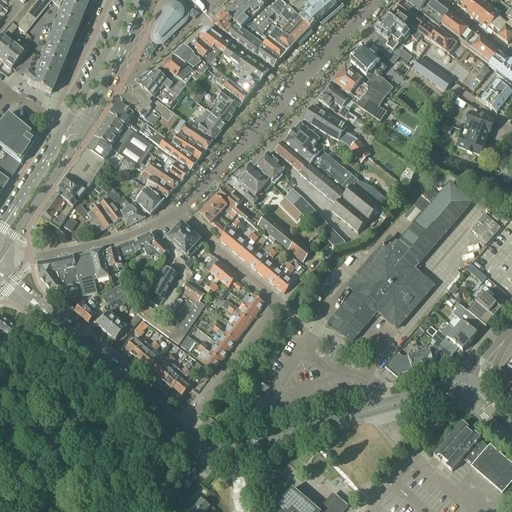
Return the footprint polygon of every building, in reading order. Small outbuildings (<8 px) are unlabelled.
[(23,79),(31,86),(30,87),(50,96),(56,81),(61,69),(67,55),(72,42),(78,28),(89,1),(85,0),(52,0),(51,3),(61,11),(58,20),(52,33),(47,47),(41,60),(36,73),(33,80),(27,75),(23,79)] [(37,0),(37,1),(36,2),(45,9),(51,3),(47,0),(37,0)] [(151,34),(150,38),(151,42),(154,44),(154,45),(157,46),(161,46),(165,44),(184,25),(187,21),(189,16),(189,11),(188,10),(187,6),(184,3),(180,1),(175,0),(174,0),(171,0),(167,2),(163,5),(161,9),(151,34)] [(238,0),(230,8),(250,24),(267,8),(265,5),(263,7),(256,1),(254,0),(238,0)] [(267,8),(250,24),(257,29),(268,19),(271,16),(274,14),(272,11),(281,3),(278,0),(270,0),(265,5),(267,8)] [(309,30),(310,31),(318,24),(297,1),(296,0),(284,6),(293,14),(309,30)] [(298,0),(297,1),(318,24),(346,0),(298,0)] [(427,8),(431,4),(426,0),(403,0),(403,1),(418,13),(424,6),(427,8)] [(472,20),(484,4),(481,1),(479,0),(459,0),(455,6),(472,20)] [(34,5),(31,9),(40,16),(45,9),(36,2),(34,5)] [(424,6),(418,13),(438,28),(448,15),(433,2),(431,4),(427,8),(424,6)] [(281,3),(272,11),(274,14),(279,18),(279,19),(285,24),(286,23),(293,30),(289,34),(291,37),(293,35),(299,40),(309,30),(293,14),(284,6),(281,3)] [(401,3),(392,15),(406,26),(405,27),(421,37),(440,49),(449,56),(450,55),(457,44),(437,30),(435,34),(426,27),(426,25),(426,23),(424,22),(425,21),(401,3)] [(501,18),(484,4),(472,20),(489,33),(501,18)] [(230,8),(222,15),(233,24),(242,31),(250,24),(230,8)] [(27,13),(26,15),(35,22),(40,16),(31,9),(27,13)] [(369,43),(379,52),(388,60),(394,53),(408,63),(411,59),(400,51),(401,50),(404,47),(399,46),(402,42),(404,44),(409,37),(416,43),(421,37),(405,27),(406,26),(392,15),(391,14),(388,18),(375,34),(369,43)] [(21,21),(21,22),(29,29),(35,22),(26,15),(24,17),(21,21)] [(222,15),(212,24),(227,35),(232,29),(231,26),(233,24),(222,15)] [(448,15),(438,28),(445,33),(455,20),(448,15)] [(274,24),(272,27),(275,30),(278,32),(294,45),(299,40),(293,35),(291,37),(289,34),(293,30),(286,23),(285,24),(279,19),(279,18),(274,24)] [(511,25),(506,21),(501,18),(489,33),(507,47),(511,39),(511,25)] [(268,19),(257,29),(264,35),(272,27),(274,24),(268,19)] [(455,20),(445,33),(451,37),(461,25),(455,20)] [(18,25),(16,28),(16,29),(24,35),(29,29),(21,22),(18,25)] [(232,29),(227,35),(256,57),(257,56),(273,68),(279,61),(262,48),(263,47),(242,31),(233,24),(231,26),(232,29)] [(250,24),(242,31),(263,47),(262,48),(279,61),(286,54),(270,41),(271,40),(264,35),(257,29),(250,24)] [(461,25),(451,37),(457,42),(467,29),(461,25)] [(10,26),(7,30),(12,34),(16,30),(10,26)] [(272,27),(264,35),(271,40),(270,41),(286,54),(294,45),(278,32),(275,30),(272,27)] [(207,29),(199,38),(214,51),(216,48),(220,52),(224,54),(230,46),(207,29)] [(473,34),(467,29),(457,42),(463,46),(473,34)] [(7,30),(4,34),(9,38),(11,36),(12,34),(7,30)] [(4,34),(1,38),(6,42),(9,38),(4,34)] [(473,34),(463,46),(469,51),(478,38),(473,34)] [(0,38),(0,61),(12,47),(17,41),(11,36),(9,38),(6,42),(1,38),(0,38)] [(214,51),(199,38),(188,48),(203,61),(214,51)] [(485,43),(478,38),(469,51),(475,56),(485,43)] [(12,47),(0,61),(0,62),(11,71),(12,70),(25,54),(26,49),(17,41),(12,47)] [(363,48),(351,61),(351,64),(370,82),(366,86),(385,98),(392,90),(380,79),(379,78),(386,70),(384,68),(373,58),(379,52),(369,43),(363,49),(363,48)] [(485,43),(475,56),(482,60),(491,48),(485,43)] [(198,74),(204,78),(210,70),(204,65),(205,64),(184,47),(173,57),(198,74)] [(232,47),(224,57),(230,62),(230,63),(229,64),(233,68),(236,70),(249,81),(252,78),(259,84),(268,73),(246,58),(232,47)] [(216,48),(214,51),(203,61),(209,66),(220,52),(216,48)] [(491,48),(482,60),(489,66),(499,54),(491,48)] [(400,62),(395,70),(440,101),(447,90),(457,97),(462,91),(452,84),(458,75),(424,52),(412,69),(400,62)] [(511,64),(499,54),(489,66),(488,68),(496,74),(489,83),(510,99),(511,95),(511,94),(511,95),(511,94),(511,64)] [(162,68),(186,86),(191,78),(198,83),(201,79),(178,63),(172,59),(162,68)] [(229,64),(220,75),(225,79),(225,78),(230,72),(233,68),(229,64)] [(156,73),(146,81),(174,102),(186,86),(162,68),(156,73)] [(233,68),(230,72),(232,74),(238,79),(240,80),(241,81),(237,86),(249,96),(259,84),(252,78),(249,81),(236,70),(233,68)] [(345,70),(334,83),(342,89),(339,94),(349,101),(348,101),(353,105),(354,105),(380,123),(382,119),(386,114),(383,111),(390,101),(385,98),(366,86),(362,83),(345,70)] [(213,78),(210,83),(212,85),(214,86),(216,84),(242,105),(248,98),(234,86),(225,79),(220,75),(217,73),(213,78)] [(146,81),(137,87),(154,100),(155,98),(170,109),(175,103),(174,102),(146,81)] [(489,83),(484,90),(504,105),(510,99),(489,83)] [(220,103),(211,115),(226,126),(242,105),(216,84),(214,86),(212,85),(211,86),(222,95),(217,101),(220,103)] [(131,94),(130,95),(161,118),(163,119),(163,120),(159,124),(169,131),(178,119),(174,116),(170,113),(166,110),(166,109),(154,100),(137,87),(131,94)] [(196,103),(204,93),(196,87),(188,97),(196,103)] [(330,87),(322,97),(339,108),(342,110),(338,115),(353,126),(357,119),(348,113),(349,112),(344,108),(348,101),(349,101),(339,94),(330,87)] [(478,97),(476,100),(497,116),(504,105),(484,90),(481,93),(478,97)] [(129,94),(121,102),(154,127),(161,118),(130,95),(129,94)] [(322,97),(318,102),(333,112),(335,109),(337,111),(339,108),(322,97)] [(119,104),(110,117),(125,128),(134,116),(119,104)] [(174,108),(170,113),(174,116),(178,119),(181,121),(186,125),(191,129),(212,144),(213,143),(226,126),(211,115),(207,112),(202,118),(200,117),(194,124),(191,121),(174,108)] [(313,108),(303,120),(304,121),(322,133),(338,142),(338,141),(347,146),(349,149),(358,142),(344,133),(346,128),(313,108)] [(465,133),(485,141),(488,135),(489,135),(493,124),(471,115),(466,126),(467,127),(465,133)] [(0,151),(3,153),(19,166),(26,155),(36,140),(6,116),(0,123),(0,151)] [(101,130),(95,139),(95,140),(113,152),(115,153),(130,166),(137,171),(141,165),(145,160),(152,148),(133,134),(125,128),(110,117),(101,130)] [(175,139),(172,140),(172,144),(172,145),(197,164),(206,153),(196,146),(194,149),(188,144),(187,146),(180,141),(183,137),(184,138),(191,129),(186,125),(181,121),(174,132),(178,135),(175,139)] [(300,124),(283,144),(308,165),(315,171),(322,177),(329,183),(337,190),(344,196),(352,188),(362,197),(370,188),(358,182),(321,151),(318,155),(312,150),(320,141),(300,125),(300,124)] [(145,125),(139,134),(159,148),(159,149),(190,172),(197,164),(172,145),(145,125)] [(183,137),(180,141),(187,146),(188,144),(194,149),(196,146),(206,153),(212,144),(191,129),(184,138),(183,137)] [(389,131),(385,136),(394,142),(398,136),(389,131)] [(485,141),(465,133),(463,139),(461,139),(457,150),(480,158),(484,147),(483,147),(485,141)] [(398,137),(395,142),(401,146),(404,140),(398,137)] [(95,140),(87,152),(106,165),(124,177),(130,166),(115,153),(113,152),(95,140)] [(308,165),(283,144),(275,154),(300,174),(308,165)] [(74,170),(67,180),(85,194),(86,195),(87,194),(106,165),(87,152),(86,152),(79,162),(80,162),(80,165),(77,169),(75,170),(74,170)] [(19,166),(3,153),(0,157),(0,178),(7,184),(19,166)] [(268,154),(255,169),(269,182),(271,184),(275,185),(278,181),(277,178),(284,169),(268,154)] [(168,159),(161,170),(163,171),(181,183),(189,174),(170,161),(168,159)] [(141,165),(137,171),(143,175),(144,173),(153,179),(174,192),(181,183),(163,171),(161,170),(150,162),(146,169),(143,166),(141,165)] [(269,182),(255,169),(251,165),(242,175),(240,172),(228,185),(253,206),(257,201),(254,198),(269,182)] [(308,165),(300,174),(299,175),(306,181),(315,171),(308,165)] [(315,171),(306,181),(314,187),(322,177),(315,171)] [(322,177),(314,187),(321,194),(329,183),(322,177)] [(149,185),(147,189),(166,201),(174,192),(153,179),(149,185)] [(60,191),(55,197),(73,210),(74,209),(78,204),(86,195),(85,194),(67,180),(60,190),(60,191)] [(329,183),(321,194),(328,200),(337,190),(329,183)] [(329,324),(337,331),(351,343),(377,313),(396,330),(433,287),(414,270),(471,204),(449,185),(439,197),(429,188),(413,207),(423,216),(397,245),(390,239),(348,288),(355,294),(329,324)] [(96,186),(93,190),(100,195),(98,196),(101,200),(96,203),(100,207),(99,207),(113,226),(122,220),(123,219),(113,207),(105,198),(108,196),(104,193),(96,186)] [(232,211),(237,215),(241,218),(246,222),(249,218),(237,207),(243,200),(227,186),(217,197),(232,211)] [(344,196),(336,206),(331,212),(357,235),(364,227),(368,222),(376,229),(387,217),(384,215),(362,197),(352,188),(344,196)] [(158,198),(144,190),(133,202),(151,218),(164,204),(158,198)] [(292,190),(292,191),(285,198),(288,202),(296,194),(292,190)] [(337,190),(328,200),(336,206),(344,196),(337,190)] [(108,196),(105,198),(113,207),(122,199),(120,200),(113,191),(108,196)] [(296,194),(288,202),(293,207),(301,198),(296,194)] [(42,215),(41,218),(49,224),(58,231),(73,210),(55,197),(42,215)] [(208,207),(218,216),(227,207),(216,198),(208,207)] [(301,198),(293,207),(298,212),(306,203),(301,198)] [(122,199),(113,207),(123,219),(122,220),(127,229),(144,220),(131,208),(126,202),(124,199),(122,199)] [(306,203),(298,212),(303,217),(311,208),(306,203)] [(78,204),(74,209),(84,219),(96,236),(105,231),(113,226),(99,207),(93,212),(92,212),(90,213),(91,214),(89,215),(78,204)] [(208,207),(199,216),(210,225),(215,231),(219,226),(214,221),(218,216),(208,207)] [(311,208),(303,217),(308,222),(316,213),(311,208)] [(237,215),(232,211),(229,215),(233,219),(237,215)] [(316,213),(308,222),(313,227),(320,218),(317,215),(317,214),(316,213)] [(496,233),(500,229),(484,215),(480,220),(471,231),(486,244),(496,233)] [(297,241),(266,216),(258,226),(289,251),(288,252),(303,265),(312,253),(297,241)] [(320,218),(313,227),(318,232),(325,223),(320,218)] [(76,224),(70,220),(65,228),(71,232),(76,224)] [(236,221),(226,233),(222,237),(219,241),(229,249),(238,238),(232,233),(239,223),(236,221)] [(325,223),(318,232),(323,237),(330,228),(325,223)] [(203,246),(199,242),(181,225),(172,235),(177,239),(178,237),(195,253),(203,246)] [(222,237),(226,233),(219,226),(215,231),(222,237)] [(335,233),(330,228),(323,237),(327,242),(335,233)] [(345,244),(335,233),(327,242),(333,248),(334,248),(345,244)] [(121,250),(118,251),(122,269),(127,268),(124,258),(135,254),(143,250),(146,256),(155,251),(162,257),(167,251),(160,245),(161,244),(158,242),(154,243),(150,234),(132,242),(120,246),(121,250)] [(244,243),(238,238),(229,249),(238,257),(247,246),(251,241),(255,236),(252,234),(244,243)] [(177,239),(172,235),(168,240),(175,246),(174,247),(178,251),(179,250),(189,260),(195,253),(178,237),(177,239)] [(257,253),(247,246),(238,257),(247,265),(257,253)] [(263,259),(257,253),(247,265),(256,272),(266,261),(269,256),(273,252),(270,249),(263,259)] [(105,260),(103,253),(102,250),(91,253),(97,280),(109,277),(105,260)] [(122,269),(118,251),(117,250),(103,253),(105,260),(106,259),(110,274),(119,272),(118,270),(122,269)] [(91,253),(73,258),(76,269),(79,285),(83,298),(97,295),(94,281),(97,280),(91,253)] [(76,269),(73,258),(73,257),(61,260),(64,272),(76,269)] [(209,274),(219,262),(213,258),(202,271),(207,276),(209,274)] [(64,272),(61,260),(60,260),(37,264),(40,280),(51,291),(79,285),(76,269),(64,272)] [(266,261),(256,272),(265,280),(275,269),(266,261)] [(219,262),(209,274),(216,279),(208,288),(214,293),(218,288),(215,286),(219,282),(220,282),(229,271),(219,262)] [(281,274),(275,269),(265,280),(275,288),(284,277),(292,267),(288,264),(281,274)] [(471,266),(467,271),(482,284),(486,279),(471,266)] [(151,293),(162,299),(176,275),(165,269),(151,293)] [(237,278),(229,271),(220,282),(228,289),(232,285),(239,291),(242,287),(234,282),(237,278)] [(284,277),(275,288),(284,295),(293,284),(284,277)] [(101,297),(107,307),(114,302),(122,297),(128,293),(125,282),(101,297)] [(174,329),(168,338),(178,345),(184,336),(198,316),(204,307),(198,303),(204,295),(196,290),(187,284),(181,292),(188,297),(185,301),(187,303),(186,304),(187,304),(176,320),(179,322),(174,329)] [(495,296),(487,290),(475,303),(493,319),(501,310),(506,304),(499,298),(494,304),(491,301),(495,296)] [(245,306),(257,315),(265,305),(253,296),(245,306)] [(122,297),(114,302),(119,309),(129,302),(127,298),(123,300),(122,297)] [(74,312),(88,324),(95,316),(83,305),(85,303),(82,301),(74,312)] [(257,315),(245,306),(241,312),(226,301),(224,305),(250,324),(257,315)] [(475,303),(467,312),(481,324),(486,328),(493,319),(475,303)] [(142,304),(135,314),(137,316),(142,319),(148,324),(168,338),(174,329),(163,321),(163,319),(142,304)] [(250,324),(224,305),(221,308),(236,318),(231,325),(243,334),(250,324)] [(455,317),(448,325),(469,344),(477,335),(473,332),(481,324),(467,312),(460,306),(452,315),(455,317)] [(107,334),(117,321),(108,313),(98,326),(107,334)] [(16,329),(0,316),(0,330),(9,338),(16,329)] [(137,316),(130,324),(134,328),(142,319),(138,316),(137,316)] [(134,328),(130,332),(136,337),(138,336),(140,338),(144,334),(141,332),(148,324),(142,319),(134,328)] [(126,329),(117,321),(107,334),(116,341),(126,329)] [(215,328),(219,331),(222,328),(214,322),(211,326),(214,328),(215,328)] [(226,331),(224,335),(236,343),(243,334),(231,325),(226,331)] [(469,344),(448,325),(441,334),(438,331),(431,339),(451,358),(459,349),(462,352),(469,344)] [(215,328),(214,328),(212,331),(221,338),(217,344),(228,353),(236,343),(224,335),(219,331),(215,328)] [(160,336),(154,342),(156,345),(162,338),(160,336)] [(180,348),(185,351),(188,353),(194,343),(187,338),(180,348)] [(429,350),(418,353),(424,374),(435,371),(434,366),(441,364),(444,366),(451,358),(431,339),(429,341),(430,345),(432,346),(429,350)] [(133,340),(125,350),(133,356),(141,347),(133,340)] [(141,347),(133,356),(141,363),(149,354),(152,350),(150,347),(145,343),(141,347)] [(217,344),(209,354),(221,363),(228,353),(217,344)] [(205,351),(200,347),(198,351),(201,353),(196,360),(214,373),(221,363),(209,354),(205,351)] [(424,374),(418,353),(402,357),(398,354),(385,368),(397,379),(400,376),(412,372),(413,377),(424,374)] [(149,354),(141,363),(148,370),(156,360),(149,354)] [(156,360),(148,370),(156,376),(164,366),(164,367),(168,362),(166,360),(161,356),(157,360),(156,360)] [(164,366),(156,376),(164,383),(176,369),(171,365),(168,362),(164,367),(164,366)] [(176,369),(164,383),(171,390),(172,389),(180,380),(183,375),(176,369)] [(180,380),(172,389),(182,397),(189,388),(180,380)] [(471,468),(502,495),(511,483),(511,466),(489,447),(488,449),(479,441),(480,439),(462,424),(433,457),(452,473),(464,458),(473,466),(471,468)] [(292,490),(291,489),(272,511),(342,511),(347,507),(347,506),(346,507),(333,495),(318,511),(313,511),(290,492),(292,490)] [(178,494),(172,500),(178,506),(184,499),(178,494)] [(195,495),(182,510),(184,511),(206,511),(210,508),(195,495)]
